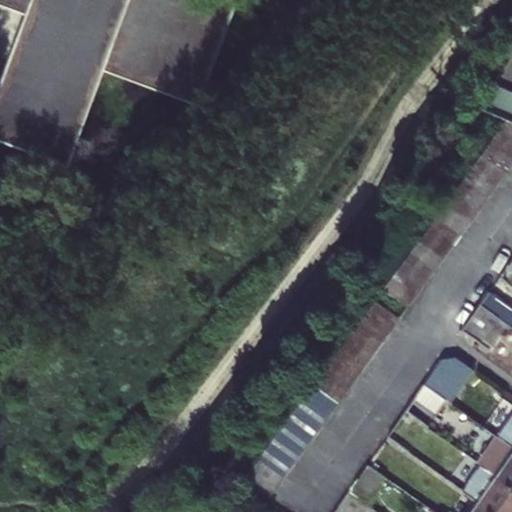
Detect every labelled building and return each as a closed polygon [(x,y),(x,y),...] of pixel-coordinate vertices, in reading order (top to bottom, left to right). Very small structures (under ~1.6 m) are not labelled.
[(19,0),(33,5),(0,88),(0,127),(58,150),(95,56),(206,98),(215,74),(207,70),(212,57),(207,55),(212,40),(218,42),(224,26),(209,20),(217,0),(19,0)] [(212,57),(218,42),(212,40),(207,55),(212,57)] [(511,87),(484,75),(473,99),(511,116),(511,87)] [(511,133),(510,132),(501,144),(511,151),(511,133)] [(511,151),(501,144),(493,155),(511,168),(511,151)] [(511,168),(493,155),(484,169),(509,187),(511,183),(511,168)] [(484,169),(475,180),(501,199),(509,187),(484,169)] [(475,180),(466,193),(492,211),(501,199),(475,180)] [(466,193),(458,204),(484,222),(492,211),(466,193)] [(458,204),(449,216),(475,234),(484,222),(458,204)] [(475,234),(449,216),(440,229),(466,247),(475,234)] [(466,247),(440,229),(431,241),(457,260),(466,247)] [(431,241),(423,254),(448,272),(457,260),(431,241)] [(423,254),(414,265),(440,284),(448,272),(423,254)] [(414,265),(405,277),(431,296),(440,284),(414,265)] [(405,277),(397,289),(422,308),(431,296),(405,277)] [(487,301),(511,318),(511,300),(496,289),(487,301)] [(511,323),(511,318),(487,301),(470,326),(497,345),(511,323)] [(387,302),(379,314),(405,332),(413,321),(387,302)] [(405,332),(379,314),(370,326),(396,345),(405,332)] [(396,345),(370,326),(361,338),(387,357),(396,345)] [(361,338),(352,351),(378,370),(387,357),(361,338)] [(352,351),(344,363),(369,381),(378,370),(352,351)] [(465,368),(449,356),(432,380),(454,396),(460,389),(453,384),(465,368)] [(344,363),(334,376),(360,395),(369,381),(344,363)] [(334,376),(325,388),(351,407),(360,395),(334,376)] [(444,410),(454,396),(432,380),(422,394),(444,410)] [(325,388),(317,399),(343,418),(351,407),(325,388)] [(317,399),(308,412),(334,430),(343,418),(317,399)] [(308,412),(300,423),(326,442),(334,430),(308,412)] [(300,423),(291,436),(317,455),(326,442),(300,423)] [(489,462),(492,464),(511,436),(508,434),(488,461),(489,462)] [(291,436),(282,448),(308,467),(317,455),(291,436)] [(492,464),(511,477),(511,436),(492,464)] [(282,448),(274,460),(299,479),(308,467),(282,448)] [(274,460),(265,472),(290,491),(299,479),(274,460)] [(375,461),(365,475),(377,484),(387,470),(375,461)] [(471,488),(488,500),(506,511),(511,511),(511,477),(492,464),(489,462),(471,488)] [(254,487),(282,502),(290,491),(265,472),(254,487)] [(377,484),(365,475),(356,487),(380,504),(389,492),(377,484)] [(374,511),(380,504),(356,487),(346,501),(361,511),(374,511)] [(506,511),(488,500),(478,511),(506,511)]
